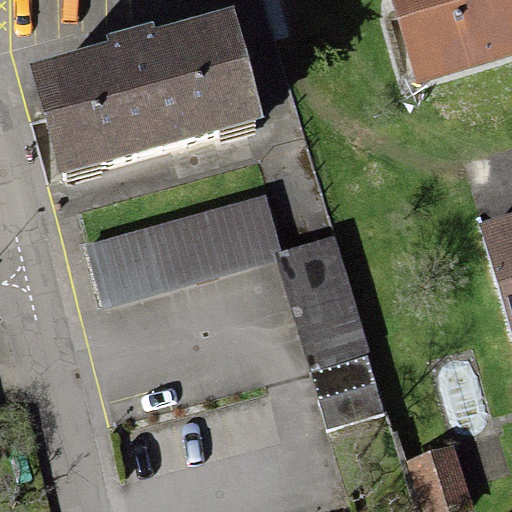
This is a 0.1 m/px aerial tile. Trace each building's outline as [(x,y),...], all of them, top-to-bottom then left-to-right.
[(511,0),(390,0),(415,93),(511,66),(511,0)] [(246,61),(54,109),(80,214),(272,167),(246,61)] [(267,200),(90,249),(108,314),(282,263),(267,200)] [(511,242),(495,248),(511,302),(511,242)] [(282,263),(333,435),(396,416),(345,244),(282,263)]
